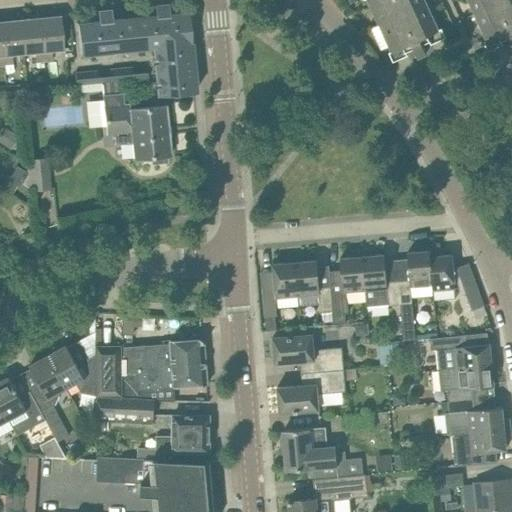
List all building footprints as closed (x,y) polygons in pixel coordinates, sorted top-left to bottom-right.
[(431,44),(443,38),(446,37),(441,28),(438,29),(425,0),(368,0),(392,51),(389,52),(393,61),(408,55),(404,46),(411,43),(414,48),(422,44),(420,39),(427,35),(431,44)] [(511,0),(468,0),(487,40),(484,41),(489,50),(503,44),(499,35),(507,32),(509,37),(511,35),(511,0)] [(196,91),(188,12),(77,23),(80,55),(153,48),(157,95),(196,91)] [(63,49),(60,15),(40,17),(44,61),(52,60),(51,50),(63,49)] [(44,61),(40,17),(20,19),(23,53),(35,51),(36,62),(44,61)] [(23,53),(20,19),(0,21),(5,65),(13,64),(12,54),(23,53)] [(111,69),(113,81),(134,79),(133,67),(111,69)] [(97,71),(76,73),(77,84),(98,82),(97,71)] [(152,162),(166,160),(166,155),(170,155),(165,105),(129,108),(129,103),(123,104),(122,93),(102,94),(106,133),(114,132),(115,144),(132,142),(133,158),(152,157),(152,162)] [(5,128),(0,135),(0,142),(10,149),(18,137),(5,128)] [(30,191),(52,189),(49,156),(27,158),(30,191)] [(7,174),(0,185),(0,186),(12,193),(14,190),(19,182),(25,171),(16,166),(10,176),(7,174)] [(440,255),(439,243),(429,244),(433,290),(455,288),(452,254),(440,255)] [(420,251),(408,252),(410,279),(398,280),(401,304),(413,303),(411,286),(432,284),(433,290),(429,244),(420,245),(420,251)] [(372,255),(371,249),(362,250),(365,290),(367,305),(388,304),(389,305),(401,304),(398,280),(387,281),(384,254),(372,255)] [(340,258),(341,265),(342,285),(331,286),(333,310),(334,323),(345,322),(344,312),(348,312),(346,291),(365,290),(362,250),(352,251),(353,256),(340,258)] [(273,263),(275,291),(263,292),(265,316),(277,315),(276,297),(298,295),(294,255),(285,256),(285,262),(273,263)] [(305,261),(304,255),(294,255),(298,295),(320,293),(321,311),(333,310),(331,286),(319,287),(317,260),(305,261)] [(484,305),(476,283),(464,287),(472,310),(484,305)] [(413,303),(401,304),(403,339),(403,340),(404,339),(415,339),(413,303)] [(273,337),(275,363),(300,361),(301,373),(344,370),(342,347),(314,349),(313,333),(293,335),(273,337)] [(467,334),(430,337),(431,349),(437,349),(439,369),(498,363),(497,354),(491,354),(490,343),(468,345),(467,334)] [(122,344),(96,345),(96,354),(97,396),(154,399),(175,399),(174,386),(208,383),(204,343),(205,342),(200,338),(199,339),(171,341),(171,343),(122,347),(122,344)] [(380,365),(390,364),(393,364),(392,352),(392,340),(379,342),(380,365)] [(77,364),(67,344),(48,354),(66,387),(75,382),(80,390),(82,393),(97,396),(96,354),(77,364)] [(48,354),(30,364),(40,384),(30,390),(47,419),(56,437),(58,440),(69,434),(52,404),(55,403),(59,394),(58,391),(66,387),(48,354)] [(498,363),(439,369),(441,390),(447,389),(448,401),(473,398),(472,387),(494,385),(493,374),(499,373),(498,363)] [(397,364),(393,364),(390,364),(390,374),(398,374),(397,364)] [(355,369),(344,370),(345,380),(356,379),(355,369)] [(302,384),(277,386),(280,413),(319,409),(318,393),(346,390),(345,380),(344,370),(301,373),(302,384)] [(15,387),(9,376),(0,380),(0,403),(8,418),(17,435),(47,419),(30,390),(19,396),(16,390),(17,389),(16,387),(15,387)] [(154,399),(97,396),(96,420),(153,423),(153,417),(154,399)] [(473,398),(448,401),(449,412),(445,412),(447,433),(451,433),(510,427),(509,417),(503,418),(502,407),(474,409),(473,398)] [(448,401),(441,402),(442,413),(445,412),(449,412),(448,401)] [(0,422),(8,418),(0,403),(0,422)] [(158,458),(158,451),(172,451),(172,452),(210,452),(210,415),(172,415),(172,435),(155,435),(155,446),(137,446),(136,456),(158,458)] [(287,470),(312,467),(313,479),(361,474),(360,458),(336,460),(335,445),(327,445),(325,427),(303,428),(283,430),(287,470)] [(510,427),(451,433),(454,465),(485,462),(484,451),(506,448),(505,437),(511,437),(510,427)] [(43,444),(42,444),(48,457),(56,457),(67,457),(58,440),(56,437),(55,437),(54,437),(43,444)] [(110,481),(112,456),(97,455),(96,481),(110,481)] [(389,455),(378,457),(380,470),(391,469),(389,455)] [(33,511),(36,511),(39,456),(27,456),(26,483),(25,493),(24,511),(33,511)] [(110,481),(124,482),(125,457),(112,456),(110,481)] [(158,487),(213,490),(211,462),(125,457),(124,482),(141,483),(141,494),(158,495),(158,487)] [(438,475),(440,487),(450,486),(463,485),(462,473),(438,475)] [(315,498),(289,500),(289,511),(333,511),(333,500),(368,496),(366,474),(361,474),(313,479),(315,498)] [(510,478),(499,480),(474,482),(477,511),(511,507),(509,496),(511,496),(510,478)] [(450,486),(440,487),(441,501),(451,500),(450,486)] [(215,511),(213,490),(158,487),(158,495),(159,511),(215,511)] [(14,510),(24,511),(25,493),(15,492),(14,510)]
